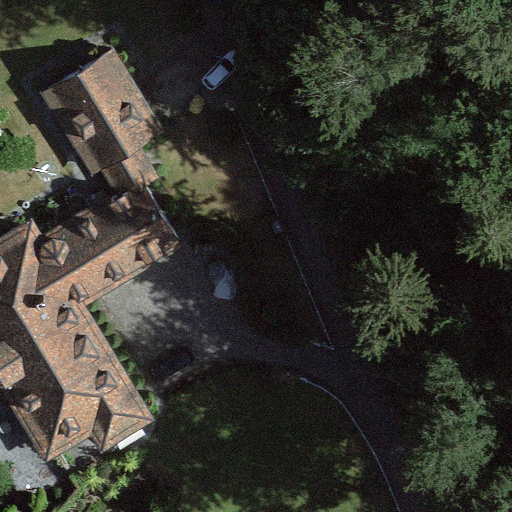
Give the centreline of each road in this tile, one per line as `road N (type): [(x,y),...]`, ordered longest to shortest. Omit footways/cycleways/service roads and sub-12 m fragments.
road 1 (residential): [(217,0),(419,511)]
road 2 (unknown): [(360,376),(188,330)]
